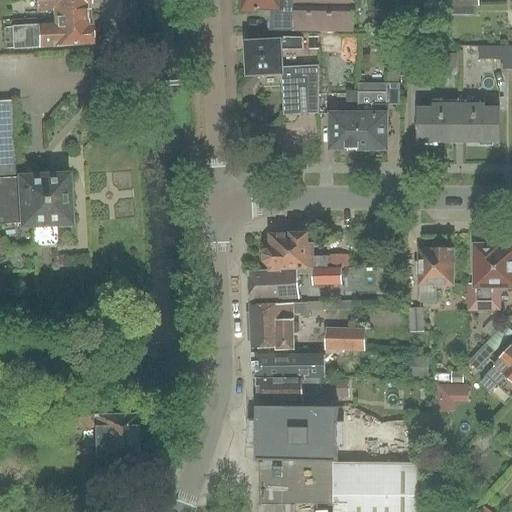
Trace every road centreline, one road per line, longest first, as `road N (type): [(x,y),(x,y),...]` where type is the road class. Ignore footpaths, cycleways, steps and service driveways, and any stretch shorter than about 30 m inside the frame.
road 1 (residential): [(222,200),(223,378),(178,511)]
road 2 (residential): [(511,199),(222,200)]
road 3 (residential): [(222,200),(213,0)]
